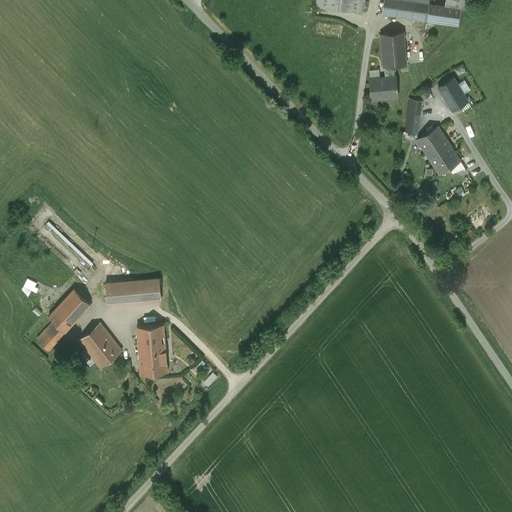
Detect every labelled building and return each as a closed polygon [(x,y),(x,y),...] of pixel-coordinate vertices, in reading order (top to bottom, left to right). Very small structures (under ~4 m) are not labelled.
[(363,0),(317,0),(317,4),(362,10),(363,0)] [(419,0),(384,0),(382,13),(416,18),(419,0)] [(429,0),(419,0),(416,18),(426,20),(429,2),(429,0)] [(445,0),(445,5),(429,2),(426,20),(458,24),(462,0),(445,0)] [(403,31),(381,33),(384,66),(393,65),(406,64),(403,31)] [(393,65),(385,66),(386,77),(395,76),(393,65)] [(386,77),(369,78),(371,98),(397,96),(396,76),(395,76),(386,77)] [(453,78),(439,87),(452,109),(467,100),(453,78)] [(422,99),(409,98),(406,117),(407,117),(419,119),(422,99)] [(419,119),(407,117),(405,131),(417,133),(419,119)] [(449,120),(418,139),(428,156),(449,144),(459,137),(449,120)] [(449,144),(428,156),(438,173),(459,161),(449,144)] [(66,281),(67,276),(66,272),(64,268),(59,265),(55,264),(50,265),(46,268),(44,272),(43,277),(44,282),(46,286),(50,288),(55,289),(60,288),(64,285),(66,281)] [(33,287),(35,288),(38,281),(28,277),(23,290),(30,293),(33,287)] [(159,277),(105,282),(107,302),(161,297),(159,277)] [(74,288),(48,316),(53,321),(65,331),(91,304),(74,288)] [(65,331),(53,321),(37,339),(48,349),(65,331)] [(121,350),(100,322),(79,338),(101,366),(121,350)] [(163,323),(137,326),(138,335),(139,355),(140,357),(166,355),(163,323)] [(166,355),(140,357),(141,373),(167,371),(166,355)] [(214,371),(204,381),(209,386),(219,375),(214,371)]
